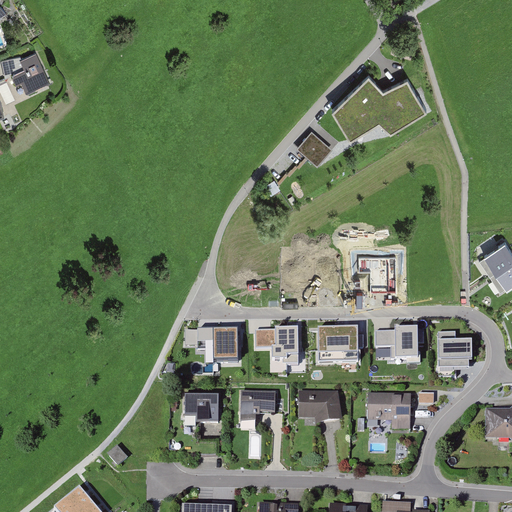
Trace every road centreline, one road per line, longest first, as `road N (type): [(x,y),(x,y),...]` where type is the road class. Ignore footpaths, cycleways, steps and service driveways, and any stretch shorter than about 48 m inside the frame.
road 1 (residential): [(206,300),(261,314),(467,314),(499,342),(489,378)]
road 2 (track): [(467,314),(464,167),(411,13)]
road 3 (track): [(26,511),(124,425),(187,303),(206,300)]
road 4 (residential): [(157,476),(425,489)]
road 5 (residential): [(425,489),(433,442),(489,378)]
